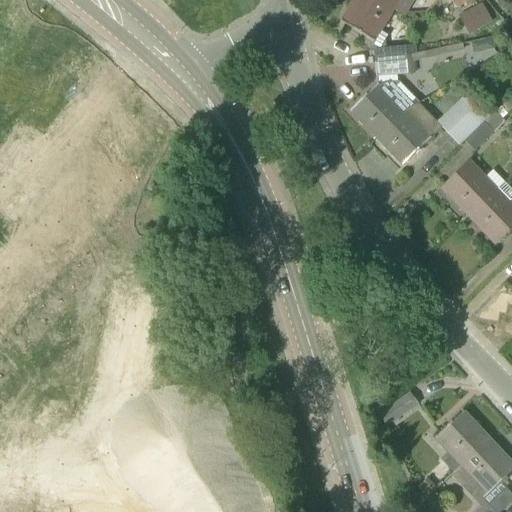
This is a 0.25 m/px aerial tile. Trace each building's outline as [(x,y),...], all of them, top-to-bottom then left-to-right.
[(392,10),(375,0),(355,0),(341,25),(372,44),(392,10)] [(375,0),(392,10),(401,15),(406,15),(415,0),(375,0)] [(457,8),(466,1),(467,0),(466,0),(450,0),(457,8)] [(499,7),(504,9),(508,6),(508,0),(507,0),(499,0),(498,1),(499,7)] [(470,10),(480,28),(491,22),(481,4),(470,10)] [(494,49),(491,39),(470,45),(473,55),(494,49)] [(373,51),(374,64),(407,62),(405,47),(373,51)] [(407,62),(408,75),(415,74),(413,62),(413,56),(406,57),(407,62)] [(408,75),(407,62),(374,64),(375,78),(391,77),(408,75)] [(391,82),(376,85),(376,87),(351,112),(376,138),(404,113),(414,105),(415,107),(418,105),(420,104),(400,83),(391,82)] [(511,96),(493,115),(463,143),(474,153),(503,125),(500,123),(511,110),(511,96)] [(463,143),(493,115),(481,103),(447,136),(459,148),(463,143)] [(403,166),(441,128),(437,124),(418,105),(415,107),(414,105),(404,113),(376,138),(403,166)] [(0,246),(18,221),(0,209),(0,187),(13,168),(0,158),(0,246)] [(494,193),(468,165),(443,190),(469,217),(494,193)] [(511,228),(511,210),(494,193),(469,217),(496,245),(511,228)] [(270,511),(274,477),(148,466),(143,452),(157,278),(152,264),(108,261),(94,431),(0,423),(0,500),(66,506),(65,511),(270,511)] [(380,415),(389,427),(418,406),(410,394),(380,415)] [(452,475),(487,441),(461,414),(434,440),(447,454),(440,461),(452,475)] [(482,498),(511,470),(511,467),(487,441),(452,475),(450,477),(476,504),(480,509),(476,511),(493,511),(489,507),(482,498)] [(417,489),(426,498),(437,489),(428,479),(417,489)]
